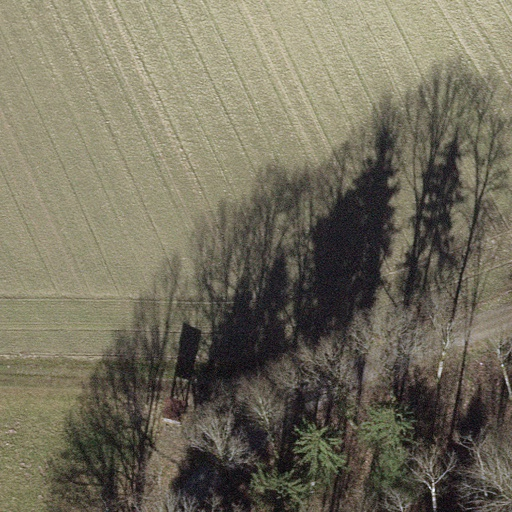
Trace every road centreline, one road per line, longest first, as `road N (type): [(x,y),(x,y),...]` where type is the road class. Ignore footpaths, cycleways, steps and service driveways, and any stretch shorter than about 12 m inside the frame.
road 1 (track): [(0,379),(301,404)]
road 2 (track): [(301,404),(418,341),(511,311)]
road 3 (track): [(207,511),(301,404)]
